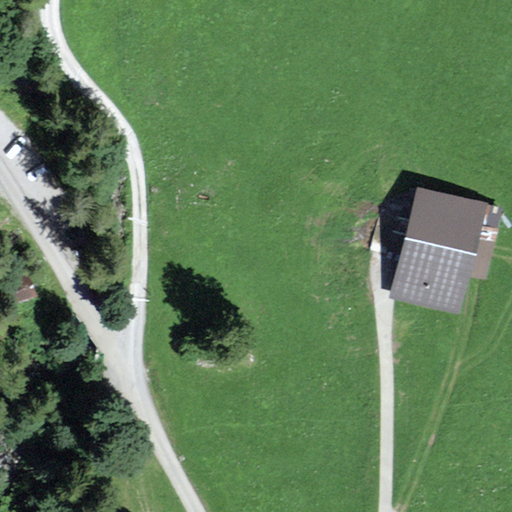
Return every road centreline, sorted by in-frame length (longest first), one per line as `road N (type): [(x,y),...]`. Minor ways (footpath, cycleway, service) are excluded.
road 1 (unclassified): [(0,151),(56,216),(127,336)]
road 2 (track): [(146,161),(54,35),(53,0)]
road 3 (unclassified): [(202,511),(127,336)]
road 4 (unclassified): [(127,336),(146,161)]
